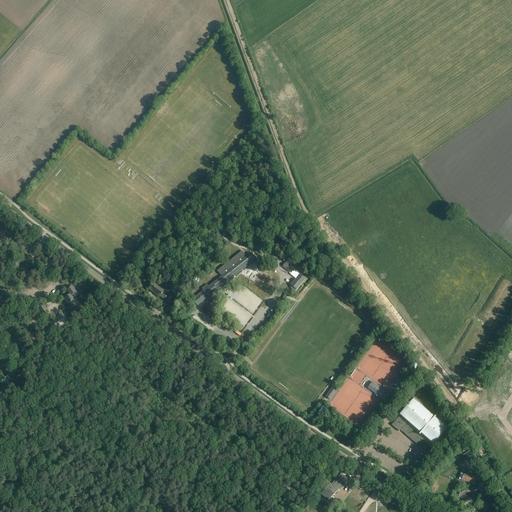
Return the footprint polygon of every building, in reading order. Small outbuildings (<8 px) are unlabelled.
[(197,306),(257,259),(251,252),(240,261),(235,266),(209,286),(207,284),(202,289),(203,291),(192,299),(197,306)] [(289,272),(293,268),(290,266),(293,262),(289,259),(282,267),(289,272)] [(296,290),(305,279),(299,274),(291,285),(296,290)] [(148,289),(159,297),(160,296),(165,301),(163,304),(166,306),(175,294),(172,292),(170,295),(164,291),(164,290),(161,288),(163,286),(160,284),(159,286),(153,282),(148,289)] [(71,309),(78,304),(74,297),(78,295),(72,286),(67,290),(70,295),(64,299),(71,309)] [(388,399),(391,395),(372,382),(368,387),(376,393),(375,395),(385,402),(388,399)] [(330,400),(336,391),(332,388),(326,396),(330,400)] [(430,411),(414,398),(398,416),(399,417),(391,425),(399,432),(400,430),(424,451),(430,444),(432,445),(448,427),(441,421),(443,418),(432,408),(430,411)] [(466,461),(475,456),(472,451),(463,456),(466,461)] [(330,483),(320,494),(328,501),(331,497),(341,486),(343,487),(346,484),(345,483),(347,479),(341,474),(338,477),(339,478),(336,482),(334,481),(331,484),(330,483)] [(477,484),(482,493),(481,493),(483,498),(490,494),(483,483),(481,479),(464,474),(462,480),(477,484)]
